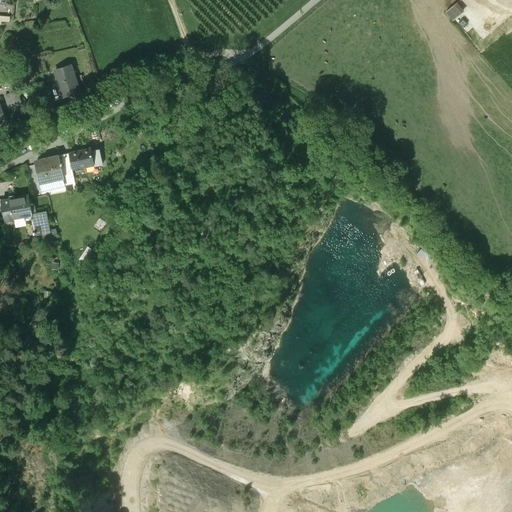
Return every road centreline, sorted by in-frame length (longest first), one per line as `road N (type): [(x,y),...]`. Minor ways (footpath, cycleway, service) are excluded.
road 1 (track): [(245,56),(156,88),(0,171)]
road 2 (track): [(245,56),(154,61),(102,86)]
